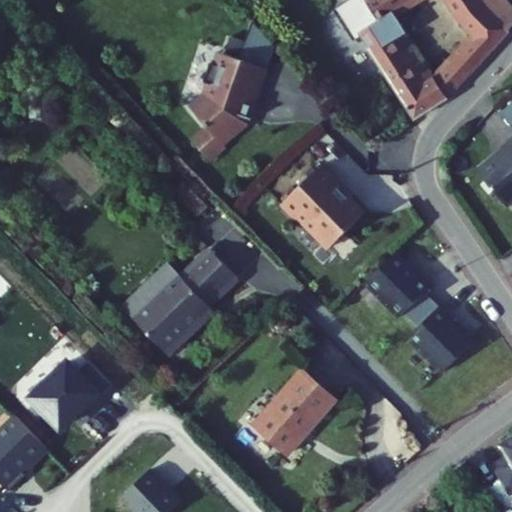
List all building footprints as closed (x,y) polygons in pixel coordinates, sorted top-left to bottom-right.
[(334,0),(349,25),(356,21),(412,115),(451,94),(511,30),(511,27),(488,0),(334,0)] [(511,0),(488,0),(511,27),(511,0)] [(242,61),(269,70),(277,49),(255,24),(242,61)] [(197,144),(212,161),(228,147),(224,143),(247,123),(252,109),(256,110),(269,70),(242,61),(225,55),(221,68),(213,65),(206,84),(214,87),(211,99),(196,112),(212,131),(197,144)] [(511,123),(511,98),(500,108),(511,123)] [(511,204),(511,141),(502,151),(504,153),(478,175),(508,208),(511,204)] [(344,186),(326,166),(283,205),(298,221),(302,218),(331,250),(366,218),(340,190),(344,186)] [(183,179),(174,188),(197,212),(207,203),(183,179)] [(211,310),(240,283),(213,254),(184,281),(181,278),(134,321),(167,357),(214,313),(211,310)] [(423,280),(399,256),(368,286),(403,321),(436,288),(425,277),(423,280)] [(124,310),(134,321),(181,278),(170,267),(124,310)] [(447,376),(477,345),(453,321),(456,319),(445,308),(412,341),(447,376)] [(101,388),(70,357),(32,395),(64,426),(101,388)] [(258,426),(292,455),(338,404),(304,374),(258,426)] [(0,478),(5,484),(11,489),(49,451),(15,418),(0,432),(0,478)]
